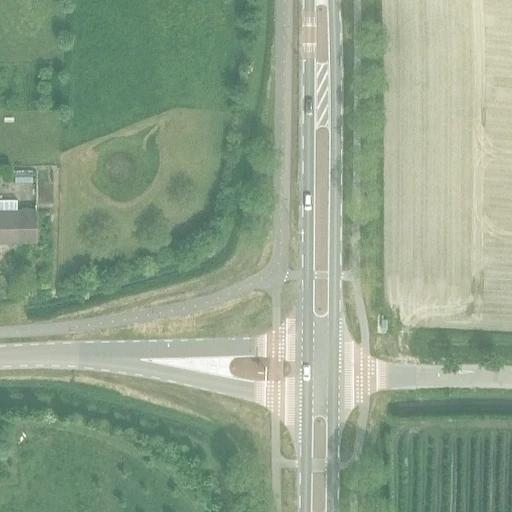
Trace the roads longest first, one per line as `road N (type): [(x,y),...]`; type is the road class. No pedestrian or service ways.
road 1 (secondary): [(319,372),(318,0)]
road 2 (tertiary): [(0,357),(79,353),(319,372)]
road 3 (unclassified): [(511,382),(319,372)]
road 4 (secondary): [(319,511),(319,372)]
